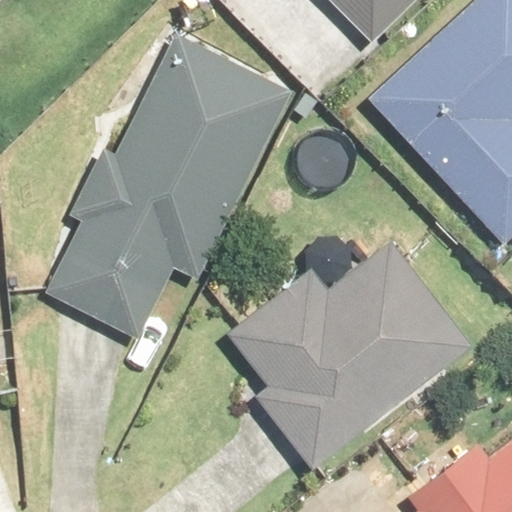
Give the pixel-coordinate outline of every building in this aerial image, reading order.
[(0,0),(0,15),(14,0),(0,0)] [(333,0),(382,48),(430,0),(333,0)] [(511,122),(511,0),(456,0),(353,101),(494,244),(511,226),(511,130),(508,127),(511,122)] [(52,213),(68,220),(32,295),(125,340),(162,264),(190,278),(281,91),(159,32),(98,157),(83,150),(52,213)] [(298,268),(212,334),(256,391),(237,406),(291,476),(459,347),(377,239),(314,288),(298,268)] [(389,490),(404,511),(511,511),(511,437),(482,459),(465,436),(389,490)]
